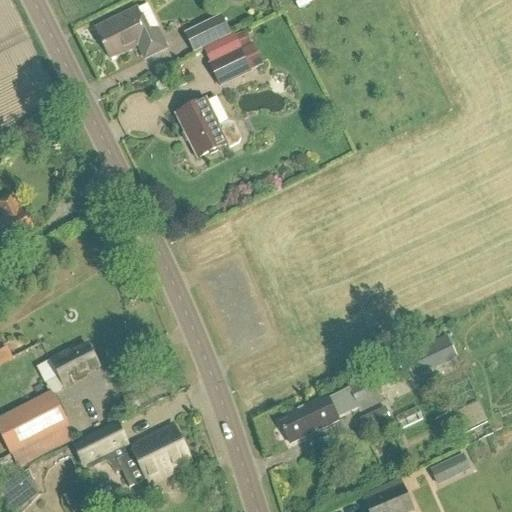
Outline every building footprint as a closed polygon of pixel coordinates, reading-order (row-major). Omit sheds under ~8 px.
[(157,31),(148,35),(136,9),(94,30),(109,62),(138,48),(144,61),(166,50),(157,31)] [(189,34),(202,56),(228,42),(215,20),(189,34)] [(230,46),(204,61),(219,88),(245,73),(230,46)] [(176,118),(198,161),(228,146),(230,150),(239,145),(241,141),(234,127),(229,126),(220,130),(207,103),(176,118)] [(31,233),(34,230),(30,223),(26,223),(21,213),(12,197),(0,202),(0,213),(0,215),(0,255),(10,251),(8,248),(32,235),(31,233)] [(409,370),(414,381),(457,361),(446,338),(403,359),(409,370)] [(68,428),(52,397),(65,391),(76,385),(75,382),(88,376),(99,370),(88,348),(77,353),(75,354),(74,351),(51,363),(59,379),(46,385),(51,395),(0,420),(0,434),(11,457),(18,471),(72,443),(65,429),(68,428)] [(379,395),(396,387),(392,379),(409,370),(403,359),(344,388),(348,395),(330,403),(327,398),(287,418),(289,422),(281,426),(291,447),(339,423),(336,417),(354,407),(356,407),(359,415),(382,403),(379,395)] [(385,411),(359,423),(365,435),(390,422),(385,411)] [(118,427),(74,449),(84,469),(86,468),(90,472),(106,464),(118,475),(122,473),(130,490),(146,482),(149,487),(173,475),(172,473),(192,464),(174,428),(130,449),(133,455),(128,457),(124,449),(128,447),(118,427)] [(463,457),(430,473),(436,485),(469,469),(463,457)] [(24,511),(39,498),(28,472),(0,487),(0,507),(4,511),(24,511)] [(368,511),(412,511),(402,489),(365,505),(368,511)]
